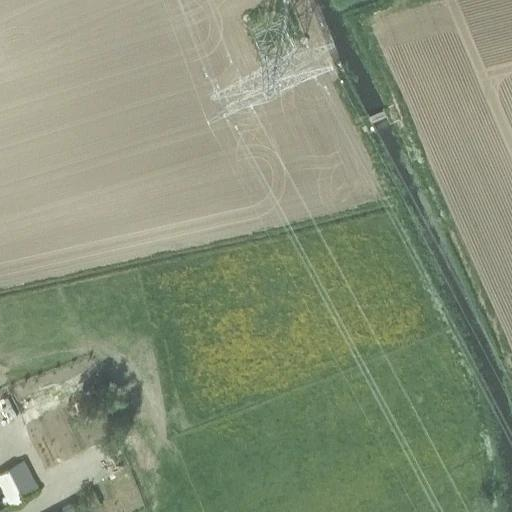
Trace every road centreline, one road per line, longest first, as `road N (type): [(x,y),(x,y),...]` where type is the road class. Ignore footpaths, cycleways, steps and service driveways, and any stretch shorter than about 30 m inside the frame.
road 1 (track): [(393,110),(362,123),(307,0)]
road 2 (track): [(393,110),(366,19),(401,0)]
